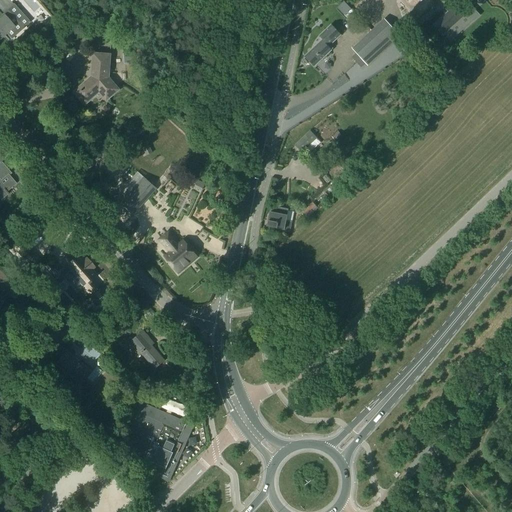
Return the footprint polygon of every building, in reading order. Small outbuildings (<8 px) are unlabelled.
[(457,4),(434,25),(441,33),(451,24),(453,26),(466,14),(457,4)] [(8,12),(0,19),(0,38),(18,23),(8,12)] [(370,32),(351,49),(367,66),(399,37),(383,20),(370,32)] [(323,40),(304,57),(314,67),(325,57),(329,52),(326,49),(340,36),(333,30),(330,26),(319,36),(323,40)] [(83,89),(75,96),(83,106),(99,92),(100,92),(107,100),(117,91),(107,79),(108,56),(91,54),(91,65),(93,67),(93,71),(91,72),(91,76),(92,77),(89,80),(87,80),(80,86),(83,89)] [(347,65),(341,69),(346,77),(352,73),(347,65)] [(305,134),(296,142),(306,152),(320,139),(316,135),(311,140),(305,134)] [(0,200),(1,201),(8,194),(7,192),(16,184),(9,176),(11,174),(1,163),(0,164),(0,200)] [(143,178),(131,192),(133,194),(143,202),(146,199),(154,188),(143,178)] [(129,200),(127,199),(122,205),(133,215),(139,209),(129,200)] [(304,211),(309,217),(318,208),(313,203),(304,211)] [(270,213),(267,227),(289,231),(291,222),(286,221),(288,210),(284,209),(277,208),(274,209),(273,214),(270,213)] [(168,233),(159,241),(169,253),(164,257),(178,273),(196,257),(182,241),(179,243),(168,233)] [(25,246),(18,253),(29,266),(34,272),(42,265),(38,261),(39,260),(38,258),(30,250),(29,251),(25,246)] [(96,276),(90,269),(91,268),(85,261),(84,262),(78,256),(74,260),(69,255),(61,262),(67,269),(62,274),(76,289),(81,285),(89,294),(97,286),(91,280),(96,276)] [(0,273),(0,304),(9,296),(12,298),(18,292),(0,273)] [(143,332),(129,344),(139,356),(141,354),(154,369),(164,361),(151,346),(153,344),(143,332)] [(64,352),(55,364),(80,384),(90,372),(64,352)] [(128,418),(126,423),(130,425),(127,431),(137,436),(130,451),(135,453),(139,445),(150,450),(143,467),(152,471),(151,472),(154,473),(157,475),(158,474),(167,478),(181,445),(178,444),(187,423),(137,401),(134,407),(137,408),(132,420),(128,418)] [(108,435),(120,433),(117,421),(106,424),(108,435)] [(196,436),(206,437),(207,430),(197,429),(196,436)] [(77,438),(72,444),(77,448),(81,442),(77,438)] [(187,460),(196,462),(197,454),(189,452),(187,460)]
